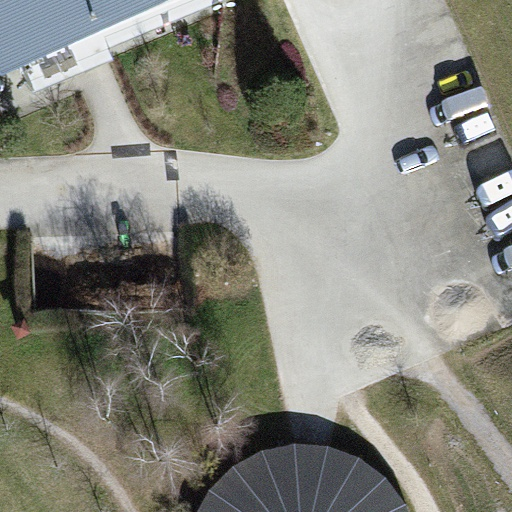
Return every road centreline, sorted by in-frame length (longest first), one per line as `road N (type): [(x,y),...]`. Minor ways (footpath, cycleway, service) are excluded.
road 1 (track): [(334,190),(385,324),(448,357),(511,449)]
road 2 (track): [(385,324),(337,403),(434,497),(437,511)]
road 3 (track): [(421,0),(499,181)]
road 4 (unknown): [(0,402),(86,444),(133,511)]
